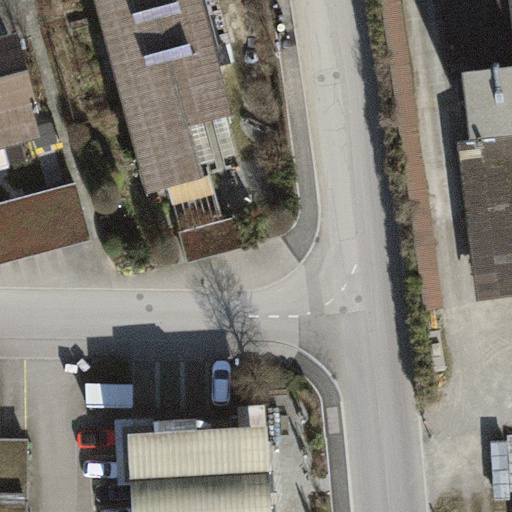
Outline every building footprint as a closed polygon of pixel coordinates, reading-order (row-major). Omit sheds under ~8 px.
[(188,0),(94,0),(137,167),(225,144),(188,0)] [(511,0),(430,0),(470,307),(511,302),(511,0)] [(6,39),(0,40),(0,152),(34,143),(6,39)] [(70,186),(0,204),(0,264),(85,242),(70,186)] [(0,511),(32,511),(34,443),(3,443),(4,398),(0,398),(0,511)] [(282,511),(277,434),(142,443),(146,511),(282,511)]
